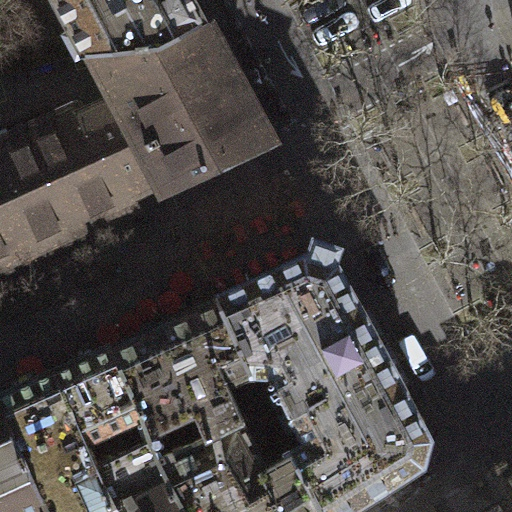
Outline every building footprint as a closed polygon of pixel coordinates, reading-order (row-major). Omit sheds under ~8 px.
[(55,0),(85,52),(95,51),(155,45),(205,23),(192,0),(55,0)] [(82,113),(125,192),(140,186),(161,176),(167,187),(268,141),(205,23),(155,45),(95,51),(116,96),(95,107),(82,113)] [(0,261),(129,201),(125,192),(82,113),(78,106),(0,141),(0,261)] [(250,371),(272,376),(309,442),(292,450),(324,511),(338,511),(412,466),(422,428),(327,248),(218,298),(250,371)] [(150,437),(157,459),(245,420),(229,382),(250,371),(218,298),(111,343),(143,417),(150,437)] [(53,371),(89,443),(143,417),(111,343),(53,371)] [(41,511),(92,511),(90,508),(104,502),(107,507),(116,504),(99,464),(89,443),(53,371),(0,394),(0,407),(45,510),(41,511)] [(0,407),(0,511),(41,511),(45,510),(0,407)] [(182,502),(186,511),(324,511),(292,450),(265,463),(245,420),(157,459),(182,502)] [(186,511),(182,502),(157,459),(150,437),(99,464),(116,504),(119,511),(186,511)] [(511,460),(498,468),(511,492),(511,460)] [(511,511),(511,497),(488,511),(511,511)]
